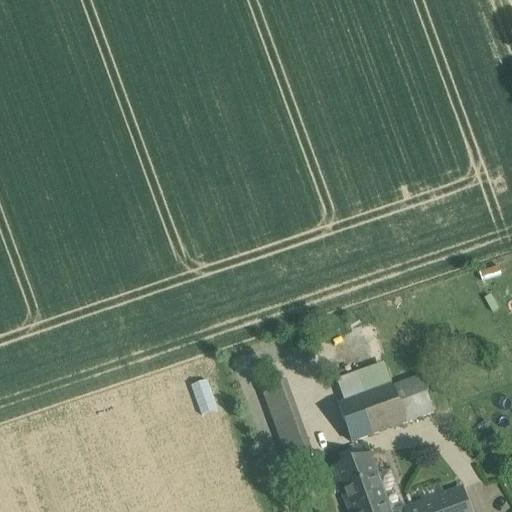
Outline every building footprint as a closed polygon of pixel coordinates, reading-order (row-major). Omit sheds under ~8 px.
[(421,378),(393,388),(406,423),(434,413),(421,378)] [(313,457),(285,381),(262,390),(290,466),(313,457)] [(393,388),(338,407),(351,443),(406,423),(393,388)] [(336,470),(350,510),(384,498),(369,458),(336,470)] [(468,511),(461,491),(402,511),(468,511)] [(350,510),(350,511),(389,511),(384,498),(350,510)]
